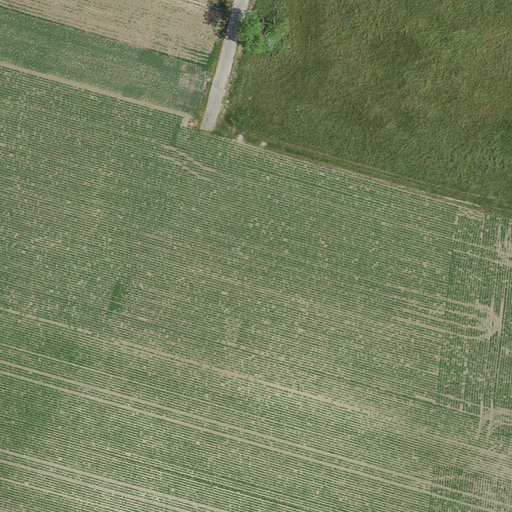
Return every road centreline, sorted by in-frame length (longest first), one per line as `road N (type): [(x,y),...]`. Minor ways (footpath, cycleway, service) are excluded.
road 1 (track): [(511,210),(209,129)]
road 2 (unclassified): [(209,129),(243,0)]
